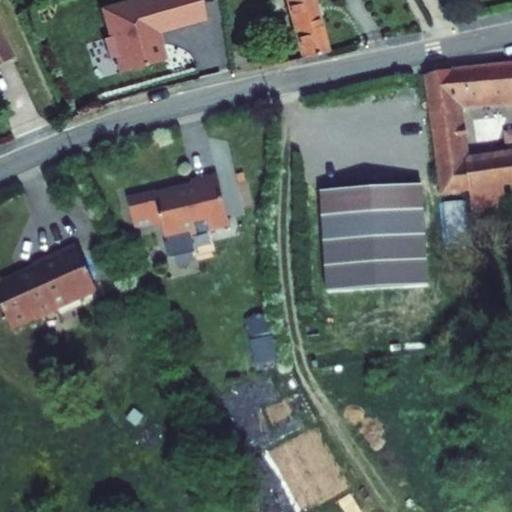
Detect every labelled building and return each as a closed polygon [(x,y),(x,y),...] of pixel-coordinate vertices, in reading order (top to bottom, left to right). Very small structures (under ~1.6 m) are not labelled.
[(102,0),(110,26),(104,28),(110,48),(116,46),(121,62),(165,49),(157,21),(184,14),(183,10),(204,4),(203,0),(102,0)] [(319,0),(294,0),(308,53),(332,46),(319,0)] [(0,18),(0,61),(18,53),(0,18)] [(80,34),(60,43),(75,75),(95,65),(80,34)] [(511,62),(459,64),(431,73),(448,191),(472,188),(510,181),(511,181),(511,62)] [(186,191),(167,195),(182,235),(189,234),(189,236),(208,228),(221,234),(232,231),(219,176),(191,182),(191,186),(185,187),(186,191)] [(511,195),(510,181),(472,188),(476,212),(511,205),(511,195)] [(164,239),(182,235),(167,195),(155,197),(154,193),(154,190),(126,197),(132,226),(159,219),(164,239)] [(189,236),(189,240),(221,234),(208,228),(189,236)] [(0,280),(0,286),(14,319),(22,322),(40,314),(41,316),(63,306),(62,304),(87,294),(86,291),(101,284),(81,240),(38,259),(42,269),(27,275),(25,270),(0,280)] [(271,312),(247,318),(259,365),(282,359),(271,312)]
